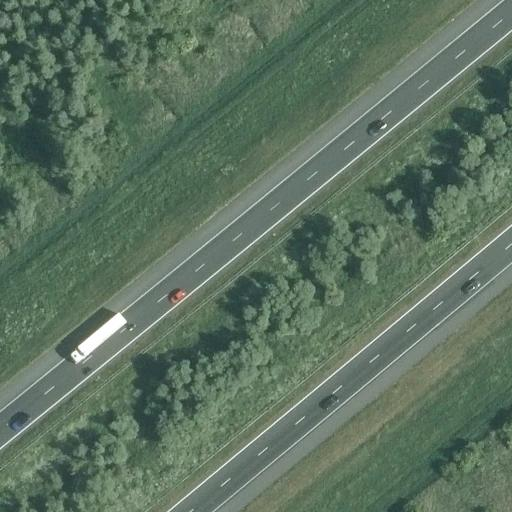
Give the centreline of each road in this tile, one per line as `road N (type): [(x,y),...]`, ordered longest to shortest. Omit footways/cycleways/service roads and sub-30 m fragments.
road 1 (motorway): [(511,8),(0,424)]
road 2 (motorway): [(185,511),(511,240)]
